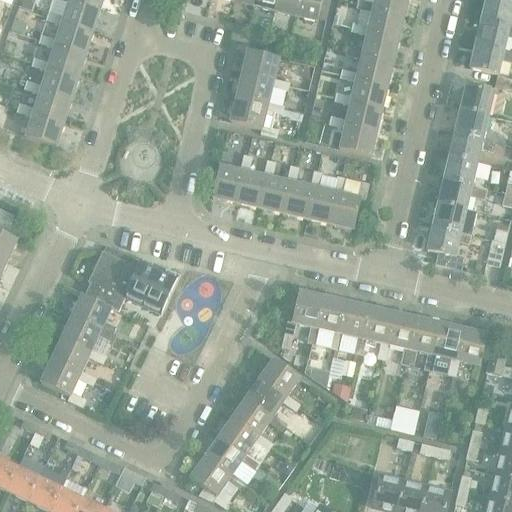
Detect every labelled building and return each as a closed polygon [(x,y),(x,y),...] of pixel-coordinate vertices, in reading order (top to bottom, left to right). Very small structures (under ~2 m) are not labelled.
[(22,0),(20,9),(31,13),(35,0),(22,0)] [(53,0),(53,2),(48,16),(62,20),(61,24),(92,35),(100,12),(68,2),(68,0),(53,0)] [(68,0),(68,2),(100,12),(103,0),(68,0)] [(231,0),(231,4),(252,9),(253,0),(231,0)] [(253,0),(252,9),(273,14),(276,0),(253,0)] [(276,0),(273,14),(293,19),(298,0),(276,0)] [(298,0),(293,19),(315,25),(316,21),(324,23),(329,0),(298,0)] [(373,0),(372,7),(371,12),(402,19),(406,0),(373,0)] [(511,5),(486,0),(485,0),(480,23),(508,30),(511,15),(511,5)] [(360,12),(356,27),(367,30),(366,35),(397,43),(402,19),(371,12),(372,7),(358,3),(356,12),(360,12)] [(59,29),(55,43),(53,47),(85,57),(92,35),(61,24),(62,20),(48,16),(46,25),(59,29)] [(336,17),(334,26),(342,28),(344,19),(336,17)] [(22,37),(26,26),(13,22),(9,33),(22,37)] [(480,23),(475,46),(503,53),(508,30),(480,23)] [(365,39),(362,53),(360,59),(392,66),(397,43),(366,35),(367,30),(356,27),(352,26),(350,35),(365,39)] [(52,52),(48,66),(47,69),(78,80),(85,57),(53,47),(55,43),(41,39),(38,47),(52,52)] [(5,45),(2,54),(10,57),(13,48),(5,45)] [(511,55),(503,53),(475,46),(469,70),(498,76),(501,63),(511,65),(511,55)] [(360,61),(357,76),(356,82),(386,89),(392,66),(360,59),(362,53),(347,49),(345,58),(360,61)] [(246,54),(241,78),(272,86),(272,90),(287,94),(289,86),(273,82),(278,61),(246,54)] [(46,74),(41,88),(40,93),(71,102),(78,80),(47,69),(48,66),(33,61),(31,69),(46,74)] [(355,84),(351,99),(350,105),(381,112),(386,89),(356,82),(357,76),(341,72),(339,81),(355,84)] [(241,78),(235,102),(267,109),(266,114),(281,117),(282,112),(283,109),(268,105),(272,90),(272,86),(241,78)] [(39,96),(34,111),(32,116),(63,126),(71,102),(40,93),(41,88),(26,83),(24,92),(39,96)] [(466,88),(460,112),(489,119),(494,95),(466,88)] [(349,108),(346,123),(345,129),(375,136),(381,112),(350,105),(351,99),(336,96),(334,104),(349,108)] [(263,129),(266,114),(267,109),(235,102),(229,125),(261,132),(260,137),(276,141),(277,133),(263,129)] [(56,149),(63,126),(32,116),(34,111),(19,106),(16,115),(32,119),(25,139),(56,149)] [(282,112),(281,117),(289,119),(288,121),(300,124),(301,117),(282,112)] [(460,112),(454,135),(495,145),(497,138),(498,135),(486,133),(489,119),(460,112)] [(370,159),(375,136),(345,129),(346,123),(330,119),(328,128),(344,131),(339,151),(370,159)] [(454,135),(449,159),(478,166),(481,151),(493,154),(495,145),(454,135)] [(497,138),(495,145),(504,147),(506,141),(497,138)] [(212,200),(237,206),(244,175),(248,175),(251,160),(243,158),(240,174),(219,169),(212,200)] [(449,159),(443,183),(482,192),(482,191),(484,182),(487,183),(490,169),(478,166),(449,159)] [(237,206),(260,211),(267,180),(272,181),(275,166),(266,163),(263,179),(248,175),(244,175),(237,206)] [(260,211),(283,216),(291,185),(295,186),(298,171),(290,169),(286,184),(272,181),(267,180),(260,211)] [(283,216),(307,222),(314,190),(318,191),(322,176),(313,174),(309,189),(295,186),(291,185),(283,216)] [(307,222),(330,227),(337,196),(342,197),(345,181),(337,180),(333,195),(318,191),(314,190),(307,222)] [(443,183),(438,206),(467,213),(470,199),(485,202),(487,192),(482,191),(482,192),(443,183)] [(357,200),(342,197),(337,196),(330,227),(353,232),(360,201),(365,202),(369,187),(360,185),(357,200)] [(511,209),(511,198),(505,197),(502,208),(511,209)] [(438,206),(432,229),(470,238),(476,215),(467,213),(438,206)] [(0,261),(6,264),(16,243),(5,237),(13,219),(0,212),(0,261)] [(432,229),(427,253),(437,256),(435,267),(461,273),(464,262),(456,260),(459,246),(468,248),(470,238),(432,229)] [(496,232),(494,243),(505,246),(508,235),(496,232)] [(499,270),(505,246),(494,243),(492,243),(486,267),(499,270)] [(89,286),(83,298),(111,311),(117,314),(124,299),(137,271),(102,254),(87,285),(89,286)] [(137,271),(124,299),(160,316),(177,280),(141,263),(137,271)] [(295,326),(310,329),(316,330),(323,299),(299,294),(292,324),(287,323),(283,339),(292,341),(295,326)] [(81,297),(70,320),(114,340),(116,337),(113,336),(116,329),(105,324),(111,311),(83,298),(81,297)] [(307,345),(336,351),(347,304),(323,299),(316,330),(310,329),(307,345)] [(362,357),(365,342),(363,341),(370,310),(347,304),(336,351),(362,357)] [(363,341),(365,342),(380,345),(386,347),(394,315),(370,310),(363,341)] [(389,347),(404,351),(409,352),(417,320),(394,315),(386,347),(380,345),(377,361),(385,363),(389,347)] [(70,320),(60,342),(89,355),(88,360),(102,367),(106,359),(91,352),(98,338),(112,345),(114,340),(70,320)] [(417,354),(427,356),(433,357),(441,326),(417,320),(409,352),(404,351),(400,366),(409,368),(410,365),(414,366),(417,354)] [(456,379),(459,364),(456,363),(463,331),(441,326),(433,357),(427,356),(424,372),(456,379)] [(487,336),(463,331),(456,363),(459,364),(480,368),(487,336)] [(60,342),(50,364),(79,377),(77,382),(92,389),(96,381),(81,374),(88,360),(89,355),(60,342)] [(491,354),(488,365),(504,368),(506,358),(491,354)] [(273,362),(259,382),(285,401),(283,405),(295,413),(300,406),(288,398),(300,381),(273,362)] [(71,395),(77,382),(79,377),(50,364),(40,385),(69,399),(67,403),(82,410),(85,402),(71,395)] [(501,378),(504,368),(488,365),(486,374),(501,378)] [(259,382),(245,402),(272,421),(269,425),(282,434),(287,426),(274,417),(283,405),(285,401),(259,382)] [(333,386),(331,394),(347,405),(350,390),(333,386)] [(245,402),(231,421),(258,440),(255,444),(268,453),(273,446),(260,437),(269,425),(272,421),(245,402)] [(349,420),(349,421),(363,425),(363,424),(366,413),(352,409),(349,420)] [(389,431),(389,433),(413,438),(414,436),(419,414),(395,409),(394,415),(393,415),(391,423),(389,431)] [(487,411),(478,409),(474,424),(484,426),(487,411)] [(425,438),(439,440),(442,414),(429,412),(425,438)] [(367,425),(366,426),(389,431),(391,423),(369,417),(367,425)] [(231,421),(217,441),(244,460),(242,464),(254,473),(260,466),(247,457),(255,444),(258,440),(231,421)] [(19,429),(34,436),(38,429),(23,422),(19,429)] [(51,435),(38,429),(34,436),(48,442),(51,435)] [(473,432),(469,447),(478,449),(481,434),(473,432)] [(511,433),(505,432),(500,454),(511,457),(511,433)] [(34,437),(29,447),(37,451),(42,441),(34,437)] [(217,441),(204,460),(231,479),(228,484),(240,493),(246,485),(254,473),(242,464),(244,460),(217,441)] [(414,444),(399,441),(397,450),(412,454),(414,444)] [(64,450),(78,456),(81,450),(67,443),(64,450)] [(420,456),(433,459),(436,449),(422,446),(420,456)] [(475,463),(478,449),(469,447),(466,461),(475,463)] [(451,453),(436,449),(433,459),(449,462),(451,453)] [(94,456),(81,450),(78,456),(91,463),(94,456)] [(511,457),(500,454),(494,477),(511,481),(511,457)] [(0,489),(7,493),(18,470),(0,460),(0,489)] [(28,504),(40,480),(44,470),(23,460),(18,470),(7,493),(28,504)] [(219,496),(228,484),(231,479),(204,460),(190,480),(216,499),(213,503),(225,511),(226,511),(232,505),(219,496)] [(284,462),(277,472),(286,478),(287,479),(295,469),(294,468),(284,462)] [(107,470),(121,477),(124,471),(110,464),(107,470)] [(137,477),(124,471),(121,477),(134,484),(137,477)] [(356,475),(353,487),(361,489),(364,477),(356,475)] [(511,481),(494,477),(489,500),(511,505),(511,481)] [(371,510),(379,511),(396,511),(403,483),(379,478),(371,510)] [(462,478),(458,493),(467,495),(470,480),(462,478)] [(28,504),(45,511),(50,511),(61,490),(40,480),(28,504)] [(50,511),(77,511),(83,501),(69,494),(73,486),(65,482),(61,490),(50,511)] [(396,511),(420,511),(426,489),(403,483),(396,511)] [(150,491),(164,498),(168,491),(153,484),(150,491)] [(445,511),(450,495),(426,489),(420,511),(445,511)] [(181,498),(168,491),(164,498),(177,505),(181,498)] [(464,508),(467,495),(458,493),(455,506),(464,508)] [(284,496),(277,507),(283,511),(285,511),(293,502),(284,496)] [(485,511),(511,511),(511,505),(489,500),(485,511)] [(77,511),(104,511),(105,511),(83,501),(77,511)]
